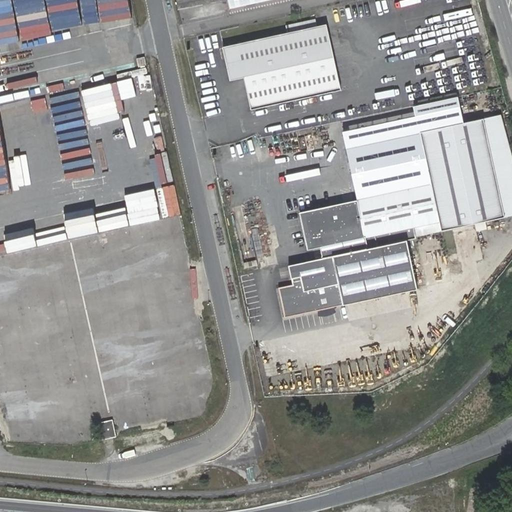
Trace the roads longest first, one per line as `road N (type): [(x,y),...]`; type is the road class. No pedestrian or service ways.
road 1 (unclassified): [(0,464),(135,471),(203,450),(232,428),(241,399),(153,0)]
road 2 (motorway): [(411,475),(278,511)]
